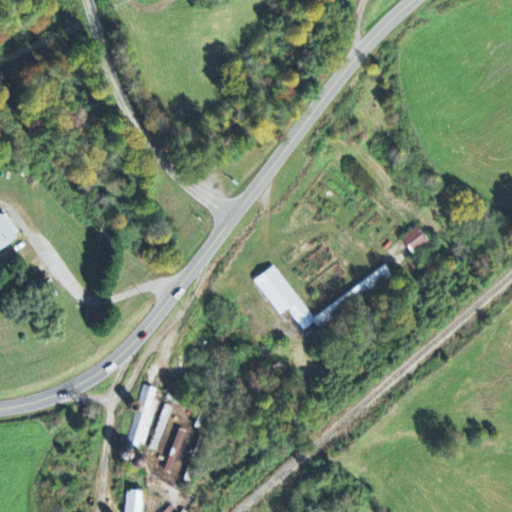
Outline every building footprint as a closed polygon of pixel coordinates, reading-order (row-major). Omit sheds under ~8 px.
[(404,239),(415,256),(431,244),(420,228),(404,239)] [(257,282),(283,318),(290,312),(305,333),(317,324),(321,329),(339,317),(333,309),(316,321),(277,267),(257,282)] [(158,390),(144,387),(140,404),(139,404),(130,444),(147,449),(158,402),(155,401),(158,390)] [(175,409),(167,406),(149,450),(157,453),(175,409)] [(188,434),(181,431),(166,471),(173,474),(188,434)] [(144,511),(146,493),(128,492),(127,511),(144,511)]
